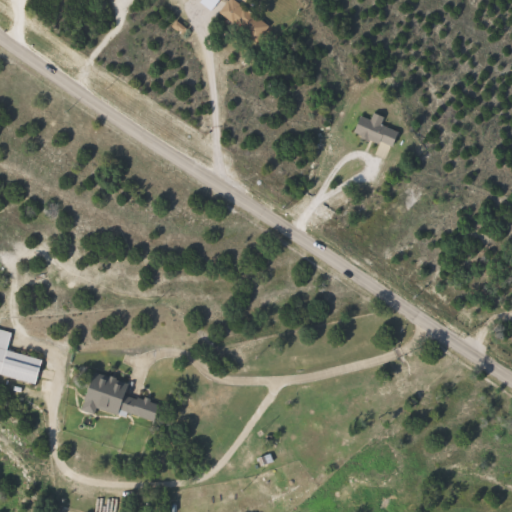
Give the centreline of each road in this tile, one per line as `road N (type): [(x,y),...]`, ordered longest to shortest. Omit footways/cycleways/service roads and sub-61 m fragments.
road 1 (residential): [(511,376),(0,38)]
road 2 (residential): [(217,183),(132,252),(0,232)]
